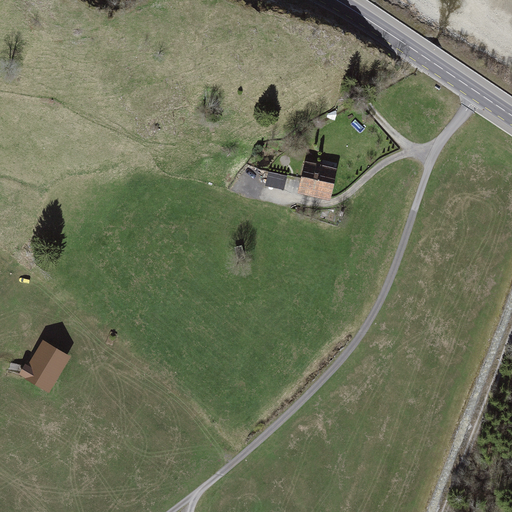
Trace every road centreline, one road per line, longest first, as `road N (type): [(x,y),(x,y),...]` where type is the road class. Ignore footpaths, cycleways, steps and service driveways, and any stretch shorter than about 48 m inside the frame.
road 1 (unclassified): [(478,93),(429,157),(399,265),(352,351),(237,463),(173,511)]
road 2 (track): [(511,332),(442,511)]
road 3 (secondary): [(478,93),(333,0)]
